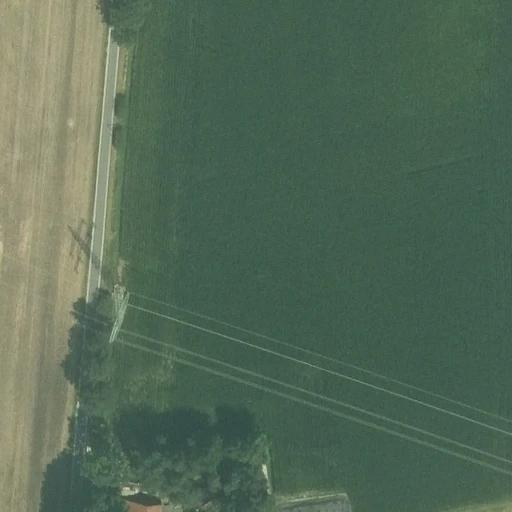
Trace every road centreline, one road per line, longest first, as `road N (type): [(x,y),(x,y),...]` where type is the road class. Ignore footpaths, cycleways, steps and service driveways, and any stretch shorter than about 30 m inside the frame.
road 1 (unclassified): [(78,511),(115,0)]
road 2 (track): [(82,463),(200,485),(268,511)]
